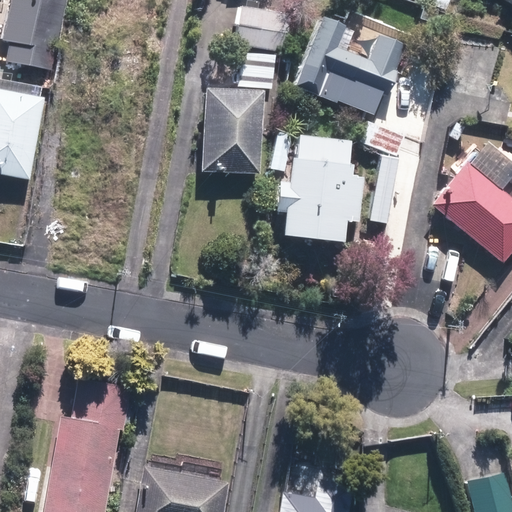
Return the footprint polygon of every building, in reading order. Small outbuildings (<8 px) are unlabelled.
[(4,62),(51,70),(63,0),(7,0),(0,41),(7,42),(4,62)] [(288,12),(240,6),(234,45),(282,52),(288,12)] [(342,25),(317,15),(295,73),(320,82),(324,72),(384,95),(403,45),(375,34),(366,59),(333,47),(342,25)] [(274,55),(239,52),(236,86),(271,89),(274,55)] [(259,91),(201,88),(197,171),(255,174),(259,91)] [(0,172),(27,177),(40,96),(0,89),(0,172)] [(401,135),(364,120),(356,139),(393,155),(401,135)] [(288,157),(285,182),(276,181),(273,210),(282,211),(279,233),(341,240),(343,220),(356,221),(361,177),(348,176),(349,163),(345,163),(347,140),(294,134),(291,157),(288,157)] [(286,139),(269,137),(265,169),(282,171),(286,139)] [(399,158),(382,155),(370,221),(387,224),(399,158)] [(511,201),(462,161),(428,203),(499,260),(511,244),(511,201)] [(102,511),(117,429),(121,430),(129,385),(74,376),(67,414),(57,413),(39,511),(102,511)] [(218,511),(224,481),(140,465),(131,511),(218,511)] [(509,511),(501,472),(465,480),(471,511),(509,511)] [(310,495),(279,489),(274,511),(342,511),(348,484),(313,477),(310,495)]
